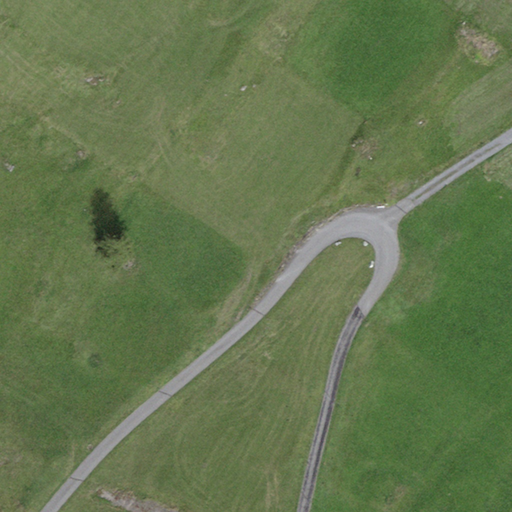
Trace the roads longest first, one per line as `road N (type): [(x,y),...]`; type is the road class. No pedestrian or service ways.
road 1 (track): [(305,511),(342,347),(387,264),(378,227),(347,221),(48,511)]
road 2 (track): [(511,135),(378,227)]
